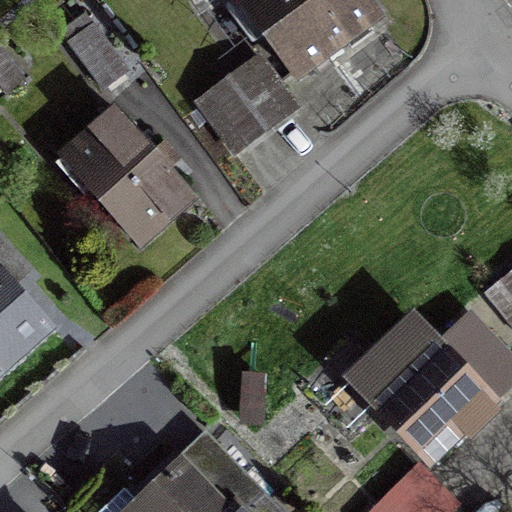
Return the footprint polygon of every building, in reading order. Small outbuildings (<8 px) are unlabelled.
[(292,76),(372,17),(359,0),(220,0),(239,25),(249,17),(292,76)] [(58,35),(101,92),(124,74),(82,18),(58,35)] [(188,200),(113,115),(54,167),(79,195),(86,189),(135,246),(188,200)] [(0,364),(43,327),(10,289),(25,277),(0,248),(0,364)] [(511,375),(511,365),(467,318),(433,350),(409,324),(350,380),(425,459),(457,429),(465,437),(492,411),(484,403),(511,375)] [(274,511),(210,444),(181,472),(187,479),(186,480),(188,481),(180,489),(167,476),(129,511),(274,511)] [(423,488),(401,510),(403,511),(445,511),(447,510),(423,488)]
